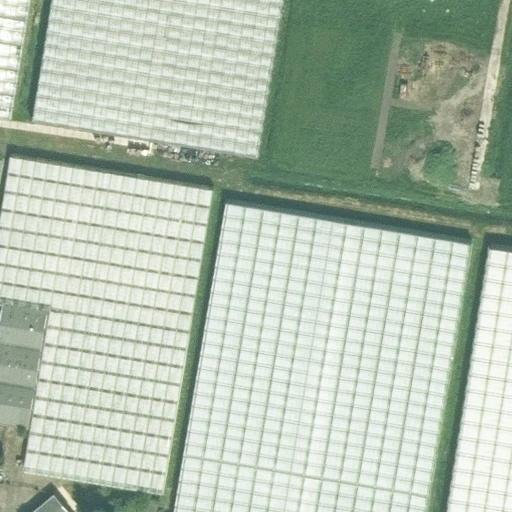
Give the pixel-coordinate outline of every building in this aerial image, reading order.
[(0,0),(0,115),(11,117),(29,0),(0,0)] [(49,0),(30,119),(257,154),(282,0),(49,0)] [(0,419),(27,424),(30,424),(23,466),(163,489),(189,329),(213,186),(10,152),(9,159),(8,158),(0,207),(0,300),(3,301),(0,318),(0,419)] [(425,511),(471,241),(239,202),(227,200),(179,492),(175,511),(425,511)] [(511,511),(511,246),(490,243),(447,511),(511,511)] [(71,511),(70,511),(71,510),(54,490),(27,511),(71,511)]
